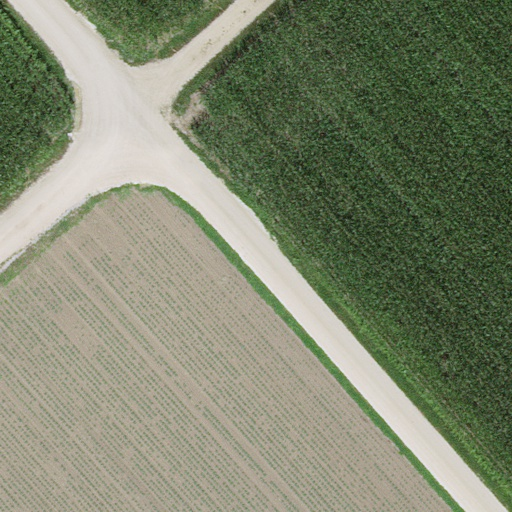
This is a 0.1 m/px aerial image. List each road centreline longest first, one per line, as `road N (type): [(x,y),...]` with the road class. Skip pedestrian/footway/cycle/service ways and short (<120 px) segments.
road 1 (track): [(10,0),(472,511)]
road 2 (track): [(256,0),(0,234)]
